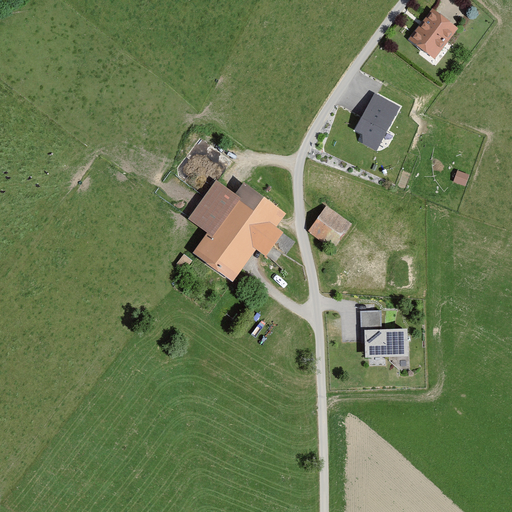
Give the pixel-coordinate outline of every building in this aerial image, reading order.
[(429,11),(408,39),(431,55),(452,28),(429,11)] [(401,107),(374,93),(354,131),(362,135),(362,144),(377,152),(401,107)] [(458,169),(454,180),(467,185),(471,173),(458,169)] [(208,233),(194,252),(229,278),(254,245),(261,250),(274,233),(266,227),(276,214),(242,188),(233,200),(214,186),(189,219),(208,233)] [(332,247),(346,226),(323,211),(310,232),(332,247)] [(381,311),(360,312),(361,343),(364,343),(365,360),(408,358),(408,330),(381,331),(381,311)]
